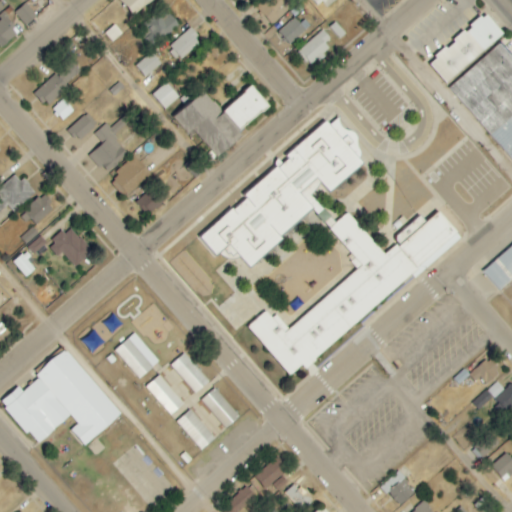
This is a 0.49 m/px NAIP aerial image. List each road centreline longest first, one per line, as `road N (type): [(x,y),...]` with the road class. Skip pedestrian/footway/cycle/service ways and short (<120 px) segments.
road 1 (residential): [(0,380),(421,0)]
road 2 (residential): [(365,511),(0,100)]
road 3 (residential): [(192,511),(445,271),(511,219)]
road 4 (residential): [(297,107),(204,0)]
